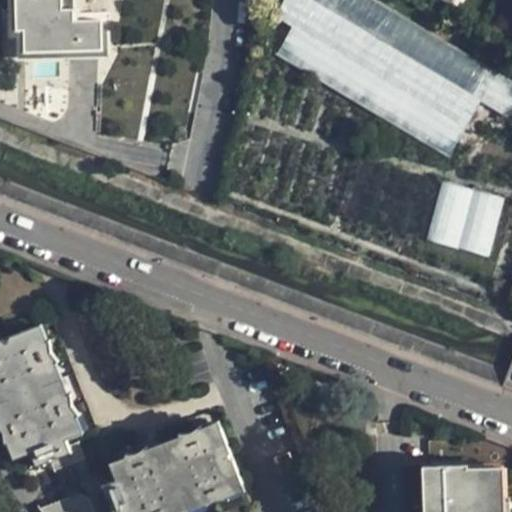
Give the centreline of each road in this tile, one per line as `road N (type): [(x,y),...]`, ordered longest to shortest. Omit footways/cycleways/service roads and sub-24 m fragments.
road 1 (residential): [(217,303),(511,417)]
road 2 (residential): [(0,218),(217,303)]
road 3 (residential): [(217,303),(217,354),(283,511)]
road 4 (residential): [(236,0),(198,188)]
